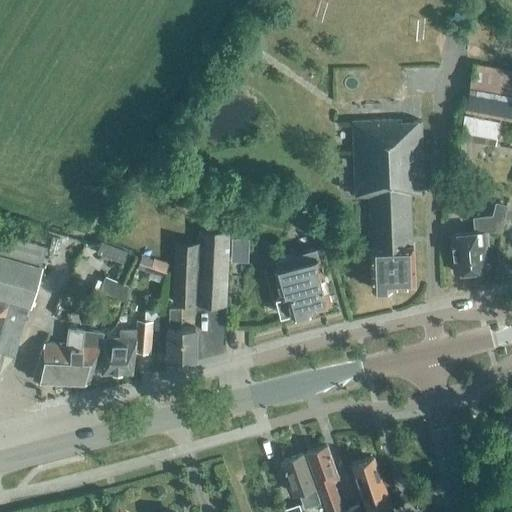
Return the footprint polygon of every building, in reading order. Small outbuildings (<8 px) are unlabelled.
[(511,120),(511,71),(473,64),(464,111),(511,120)] [(500,123),(464,116),(459,139),(495,146),(500,123)] [(412,244),(410,194),(423,193),(421,121),(401,121),(401,119),(352,121),(355,196),(369,196),(371,245),(370,246),(371,287),(373,287),(377,291),(385,291),(389,286),(390,286),(390,285),(414,284),(412,244)] [(500,230),(506,205),(495,203),(492,215),(473,218),(474,232),(451,234),(455,272),(485,268),(482,247),(485,247),(484,231),(500,230)] [(225,303),(229,229),(199,227),(198,243),(175,242),(173,302),(196,303),(196,302),(225,303)] [(0,351),(14,356),(28,305),(30,306),(46,245),(0,231),(0,351)] [(247,260),(248,238),(232,237),(231,260),(247,260)] [(130,271),(135,256),(104,245),(99,260),(130,271)] [(310,307),(330,301),(319,258),(318,258),(315,248),(276,259),(278,269),(274,270),(282,297),(276,298),(280,315),(291,312),(291,313),(294,312),(295,317),(309,313),(307,309),(310,308),(310,307)] [(166,277),(170,263),(141,256),(137,270),(166,277)] [(105,276),(99,291),(123,301),(129,285),(105,276)] [(194,358),(195,328),(180,328),(181,308),(169,307),(169,327),(168,327),(167,358),(194,358)] [(148,330),(148,324),(136,324),(136,337),(107,338),(104,347),(101,372),(100,372),(101,372),(131,371),(134,349),(147,350),(148,330)] [(89,381),(89,380),(103,333),(68,328),(65,344),(45,343),(40,352),(33,378),(89,381)] [(306,452),(312,469),(317,484),(327,510),(341,504),(332,479),(338,477),(326,445),(306,452)] [(317,484),(312,469),(308,470),(302,453),(281,460),(293,493),(298,491),(304,506),(319,501),(314,485),(317,484)] [(389,508),(381,486),(372,457),(352,463),(367,511),(375,511),(383,509),(389,508)]
